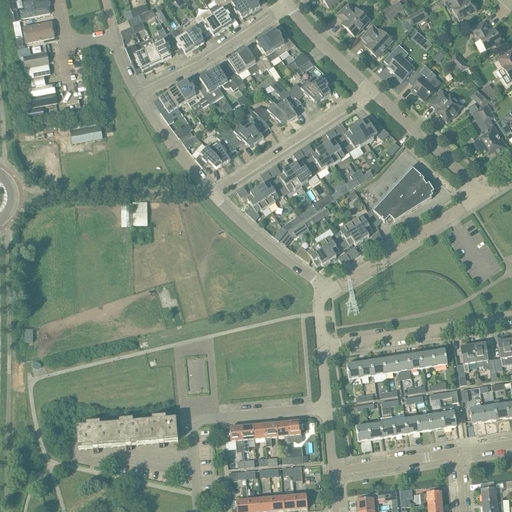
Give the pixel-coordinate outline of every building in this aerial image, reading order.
[(8,0),(11,13),(15,12),(17,12),(18,12),(15,0),(8,0)] [(20,12),(21,20),(50,15),(48,7),(50,6),(48,0),(43,0),(23,4),(25,11),(20,12)] [(179,8),(185,5),(181,0),(176,0),(175,1),(179,8)] [(230,12),(221,0),(217,0),(214,2),(217,6),(210,11),(223,32),(232,26),(225,15),(230,12)] [(251,14),(241,0),(221,0),(230,12),(234,8),(242,19),(251,14)] [(241,0),(251,14),(260,8),(254,0),(241,0)] [(321,0),(328,10),(341,0),(321,0)] [(467,4),(464,0),(450,0),(444,3),(449,12),(452,11),(459,23),(476,13),(475,11),(476,9),(474,5),(472,5),(470,3),(467,4)] [(389,8),(397,15),(404,11),(399,2),(389,8)] [(355,11),(348,5),(335,16),(343,24),(341,26),(354,38),(369,22),(356,10),(355,11)] [(133,19),(139,16),(148,12),(147,7),(131,11),(133,19)] [(396,15),(397,15),(389,8),(387,10),(383,15),(390,23),(397,16),(396,15)] [(427,17),(423,10),(404,21),(411,27),(427,17)] [(214,38),(223,32),(210,11),(209,11),(195,20),(202,30),(207,27),(214,38)] [(129,12),(122,14),(124,21),(132,19),(129,12)] [(144,15),(139,17),(142,23),(143,24),(148,21),(144,15)] [(139,16),(133,19),(127,22),(130,28),(132,28),(142,23),(139,17),(139,16)] [(202,30),(195,20),(181,29),(195,50),(204,44),(197,33),(202,30)] [(17,23),(13,24),(16,40),(20,39),(22,39),(19,23),(17,23)] [(490,32),(484,23),(469,31),(476,42),(479,40),(486,52),(501,43),(494,30),(490,32)] [(23,29),(26,44),(54,39),(51,24),(23,29)] [(379,32),(372,26),(360,39),(367,45),(365,48),(377,59),(378,58),(380,59),(383,55),(382,54),(392,43),(380,31),(379,32)] [(166,36),(171,44),(174,49),(179,45),(186,56),(195,50),(181,29),(180,28),(172,34),(171,33),(166,36)] [(171,44),(166,36),(163,30),(157,33),(159,36),(150,40),(161,63),(171,59),(165,47),(171,44)] [(265,36),(279,58),(295,47),(287,38),(281,41),(274,30),(265,36)] [(418,34),(412,40),(426,53),(432,46),(418,34)] [(264,55),(259,58),(268,72),(274,68),(270,63),(279,58),(265,36),(256,42),(264,55)] [(161,63),(150,40),(141,45),(153,71),(160,67),(159,65),(161,63)] [(153,71),(141,45),(140,45),(140,44),(131,48),(130,47),(125,50),(131,63),(136,61),(142,73),(144,72),(145,74),(153,71)] [(408,55),(399,47),(384,63),(388,67),(387,68),(402,83),(414,70),(403,60),(408,55)] [(237,55),(247,71),(256,65),(261,74),(267,70),(268,72),(259,58),(254,61),(246,49),(237,55)] [(511,51),(503,57),(498,60),(503,68),(503,69),(506,75),(501,78),(506,87),(511,83),(511,51)] [(444,57),(438,52),(432,59),(438,65),(445,58),(444,57)] [(298,70),(299,69),(309,62),(302,54),(293,63),(298,70)] [(238,77),(247,71),(237,55),(228,61),(235,72),(230,76),(238,89),(244,85),(238,77)] [(469,68),(456,55),(449,62),(460,74),(467,70),(469,68)] [(313,67),(309,62),(299,69),(302,74),(313,67)] [(436,77),(425,67),(408,85),(413,89),(411,91),(424,103),(440,86),(434,80),(436,77)] [(230,76),(225,79),(217,68),(208,74),(219,90),(222,87),(224,89),(228,90),(230,88),(232,92),(238,88),(230,76)] [(209,106),(220,99),(215,92),(219,90),(208,74),(199,80),(206,91),(201,94),(208,105),(209,106)] [(307,83),(318,93),(323,101),(331,96),(326,89),(333,84),(325,76),(311,85),(310,86),(307,83)] [(43,77),(24,81),(26,90),(45,87),(43,77)] [(209,106),(208,105),(201,94),(198,89),(193,92),(191,90),(186,82),(177,88),(187,103),(191,109),(199,104),(203,110),(209,106)] [(289,93),(298,102),(303,95),(304,96),(308,99),(309,98),(314,103),(314,102),(317,105),(321,102),(321,103),(323,101),(318,93),(307,83),(301,91),(296,86),(289,93)] [(187,103),(177,88),(168,94),(178,109),(187,103)] [(471,97),(482,108),(491,103),(478,90),(471,97)] [(274,105),(273,105),(284,115),(289,123),(297,118),(292,110),(301,105),(298,102),(289,93),(286,91),(282,94),(288,99),(286,101),(276,108),(274,105)] [(448,98),(442,93),(430,105),(436,111),(434,113),(447,124),(462,108),(449,97),(448,98)] [(493,93),(486,97),(491,102),(496,99),(493,93)] [(169,115),(178,109),(168,94),(159,100),(166,111),(160,114),(168,126),(174,123),(169,115)] [(246,102),(242,97),(237,100),(241,106),(246,102)] [(287,124),(289,123),(284,115),(273,105),(267,112),(257,109),(253,113),(265,124),(270,117),(274,121),(275,120),(280,124),(281,124),(283,127),(287,124)] [(494,119),(485,106),(475,113),(483,126),(494,119)] [(252,123),(242,129),(240,127),(250,137),(256,145),(264,140),(260,135),(269,129),(267,127),(265,124),(253,113),(250,117),(252,119),(251,121),(252,123)] [(511,113),(505,118),(497,123),(504,135),(511,131),(511,133),(511,113)] [(355,127),(366,145),(373,141),(373,139),(376,137),(382,143),(389,136),(377,124),(374,127),(375,127),(373,130),(368,122),(363,125),(362,123),(355,127)] [(102,140),(100,127),(70,132),(72,145),(102,140)] [(173,133),(178,140),(192,131),(190,127),(183,132),(180,128),(173,133)] [(244,144),(247,146),(250,148),(254,146),(256,145),(250,137),(240,127),(233,134),(231,132),(228,135),(224,139),(234,148),(235,150),(244,144)] [(349,134),(340,140),(349,155),(359,148),(360,150),(366,145),(355,127),(348,132),(349,134)] [(484,138),(475,144),(481,153),(484,151),(488,157),(494,153),(496,156),(507,150),(493,128),(482,135),(484,138)] [(196,143),(193,138),(182,145),(186,150),(189,148),(196,143)] [(221,143),(219,144),(209,151),(206,149),(217,159),(222,167),(230,161),(226,156),(235,151),(235,150),(234,148),(224,139),(221,143)] [(349,155),(340,140),(330,146),(329,144),(322,148),(334,167),(341,162),(340,161),(349,155)] [(399,149),(394,144),(385,154),(390,159),(399,149)] [(334,167),(322,148),(315,153),(317,155),(307,161),(316,176),(326,169),(327,171),(334,167)] [(217,159),(206,149),(200,156),(204,159),(203,161),(207,164),(208,163),(213,168),(216,170),(220,168),(222,167),(217,159)] [(296,165),(289,170),(301,188),(308,183),(307,182),(316,176),(307,161),(298,167),(296,165)] [(284,176),(274,182),(284,197),(293,191),(294,192),(301,188),(289,170),(283,174),(284,176)] [(372,211),(367,214),(378,230),(377,228),(382,222),(384,224),(385,223),(388,226),(394,222),(395,223),(431,200),(430,198),(433,197),(423,182),(424,181),(413,170),(374,213),(372,211)] [(366,182),(373,178),(370,173),(363,177),(364,177),(366,182)] [(364,177),(363,177),(357,181),(356,179),(346,185),(350,192),(366,182),(364,177)] [(284,197),(274,182),(265,188),(264,186),(257,191),(268,209),(275,204),(274,203),(284,197)] [(262,213),(268,209),(257,191),(250,195),(251,197),(247,200),(251,207),(248,211),(247,210),(244,213),(255,223),(259,218),(256,215),(261,212),(262,213)] [(357,197),(353,192),(347,196),(350,201),(357,197)] [(336,201),(340,198),(337,193),(330,197),(333,203),(336,201)] [(325,208),(326,208),(329,205),(333,203),(330,197),(329,196),(329,195),(320,200),(325,208)] [(147,203),(132,203),(132,227),(147,227),(147,203)] [(327,210),(321,214),(324,219),(330,215),(327,210)] [(307,219),(304,214),(297,218),(301,224),(307,219)] [(307,229),(324,219),(321,214),(314,218),(314,217),(304,224),(307,229)] [(357,220),(351,224),(362,243),(369,238),(368,236),(378,230),(367,214),(368,216),(358,222),(357,220)] [(297,218),(291,222),(294,228),(301,224),(297,218)] [(293,239),(293,238),(300,234),(301,235),(308,231),(307,229),(304,224),(288,234),(280,244),(286,248),(293,239)] [(362,243),(351,224),(344,229),(345,230),(335,236),(344,251),(354,245),(355,247),(362,243)] [(286,233),(281,229),(273,239),(278,243),(286,233)] [(344,251),(335,236),(325,242),(325,241),(318,245),(329,263),(336,259),(335,257),(344,251)] [(329,263),(318,245),(311,250),(312,251),(307,254),(300,249),(295,256),(309,265),(310,264),(310,263),(311,261),(316,269),(321,266),(322,268),(329,263)] [(353,248),(336,258),(341,266),(358,255),(353,248)] [(24,332),(24,344),(32,344),(32,332),(24,332)] [(500,360),(494,361),(496,374),(502,373),(501,368),(511,366),(511,352),(510,341),(497,343),(500,360)] [(489,375),(496,374),(494,361),(488,362),(486,345),(473,347),(475,365),(483,363),(484,371),(489,370),(489,375)] [(475,365),(473,347),(460,349),(463,366),(457,367),(458,377),(469,375),(468,366),(475,365)] [(432,353),(434,367),(447,365),(445,351),(432,353)] [(420,355),(422,369),(434,367),(432,353),(420,355)] [(410,371),(422,369),(420,355),(408,357),(410,371)] [(398,373),(410,371),(408,357),(395,359),(398,373)] [(383,361),(385,375),(398,373),(395,359),(383,361)] [(371,362),(373,377),(385,375),(383,361),(371,362)] [(373,377),(371,362),(359,364),(361,379),(373,377)] [(361,379),(359,364),(346,366),(349,381),(361,379)] [(413,390),(414,395),(425,394),(424,387),(421,388),(421,389),(413,390)] [(438,395),(439,401),(451,399),(452,405),(458,404),(456,393),(438,395)] [(493,402),(494,407),(496,421),(508,420),(507,409),(506,405),(500,406),(499,401),(493,402)] [(440,409),(441,415),(444,430),(456,428),(453,407),(440,409)] [(494,407),(482,409),(484,423),(496,421),(494,407)] [(484,423),(482,409),(469,411),(472,425),(484,423)] [(431,432),(444,430),(441,415),(429,417),(431,432)] [(419,433),(431,432),(429,417),(417,419),(419,433)] [(152,422),(142,423),(144,445),(158,444),(159,446),(158,446),(158,449),(159,449),(159,447),(160,447),(164,446),(164,448),(164,446),(164,444),(178,442),(177,431),(177,430),(176,420),(166,421),(165,418),(151,419),(152,422)] [(419,433),(417,419),(405,421),(407,435),(419,433)] [(119,425),(109,425),(111,448),(126,447),(126,449),(125,449),(126,451),(126,450),(130,449),(131,449),(131,451),(131,449),(131,447),(131,446),(144,445),(142,423),(132,423),(132,421),(118,422),(119,425)] [(407,435),(405,421),(392,423),(395,437),(407,435)] [(288,423),(289,444),(301,442),(299,422),(288,423)] [(87,427),(77,428),(77,438),(78,440),(78,441),(78,451),(79,451),(93,450),(93,452),(92,452),(93,454),(93,452),(95,452),(98,452),(98,454),(99,454),(98,451),(98,449),(111,448),(109,425),(100,426),(100,423),(86,425),(87,427)] [(289,444),(288,423),(276,424),(277,439),(289,438),(289,444)] [(392,423),(380,425),(383,439),(395,437),(392,423)] [(276,424),(264,426),(266,440),(266,448),(271,448),(270,439),(277,439),(276,424)] [(370,441),(383,439),(380,425),(368,427),(370,441)] [(254,441),(266,440),(264,426),(253,427),(254,441)] [(253,427),(241,428),(243,453),(249,453),(248,442),(254,441),(253,427)] [(370,441),(368,427),(356,428),(358,443),(370,441)] [(226,444),(231,443),(235,443),(236,454),(243,453),(241,428),(229,429),(230,431),(224,431),(226,444)] [(290,458),(290,466),(303,464),(303,457),(290,458)] [(301,469),(292,470),(292,477),(293,477),(293,483),(302,482),(301,469)] [(292,477),(292,470),(283,470),(283,478),(292,477)] [(269,479),(269,471),(259,472),(260,480),(269,479)] [(278,471),(269,471),(269,479),(278,478),(278,471)] [(248,511),(248,501),(247,497),(247,488),(246,480),(245,473),(228,475),(229,483),(237,483),(239,487),(241,488),(243,501),(236,502),(236,511),(248,511)] [(482,504),(502,502),(502,494),(496,495),(495,490),(481,491),(482,504)] [(397,511),(397,509),(396,492),(384,494),(385,503),(391,502),(392,511),(397,511)] [(412,500),(412,492),(400,493),(401,509),(406,509),(405,500),(412,500)] [(419,495),(420,507),(442,505),(441,500),(443,499),(443,494),(441,494),(441,493),(419,495)] [(248,501),(248,511),(260,511),(259,500),(255,500),(254,496),(247,497),(248,501)] [(294,497),(295,511),(307,510),(306,496),(294,497)] [(294,497),(283,498),(283,511),(284,511),(295,511),(294,497)] [(283,511),(283,498),(271,499),(272,511),(283,511)] [(272,511),(271,499),(259,500),(260,511),(272,511)] [(358,511),(378,511),(378,508),(374,508),(373,500),(357,501),(358,511)] [(482,504),(482,511),(503,511),(502,502),(482,504)]
